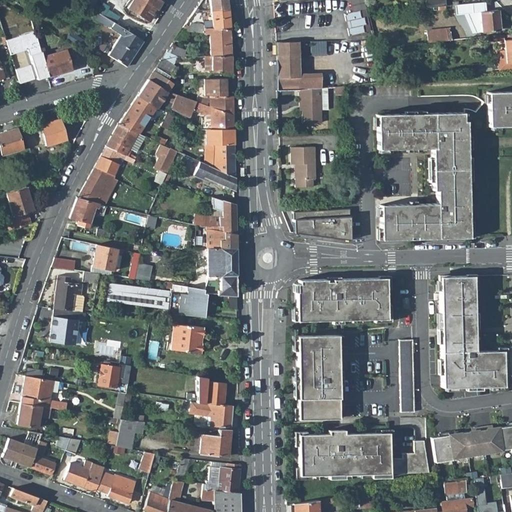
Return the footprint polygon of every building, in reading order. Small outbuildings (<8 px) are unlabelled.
[(80,0),(80,1),(92,9),(97,0),(80,0)] [(157,8),(161,1),(159,0),(132,0),(127,8),(147,21),(156,8),(157,8)] [(209,0),(210,8),(218,7),(218,10),(227,9),(226,0),(209,0)] [(366,10),(363,0),(348,0),(349,11),(366,10)] [(425,0),(426,8),(438,7),(445,6),(444,0),(425,0)] [(472,4),(454,5),(455,15),(473,13),(472,4)] [(211,20),(228,18),(227,9),(218,10),(218,7),(210,8),(210,9),(211,20)] [(368,31),(366,10),(349,11),(341,12),(343,33),(368,31)] [(427,43),(481,37),(481,30),(499,28),(497,10),(479,12),(479,19),(480,28),(472,29),(426,33),(427,43)] [(98,13),(94,19),(108,28),(112,22),(98,13)] [(228,19),(228,18),(211,20),(212,29),(229,29),(228,19)] [(472,29),(480,28),(479,19),(471,20),(472,29)] [(108,28),(108,29),(119,35),(107,55),(125,66),(126,66),(143,41),(113,23),(112,22),(108,28)] [(204,25),(191,23),(189,26),(186,31),(188,32),(203,34),(204,28),(204,25)] [(174,41),(184,44),(188,32),(186,31),(182,28),(174,41)] [(203,34),(209,35),(210,56),(211,56),(230,56),(230,30),(229,29),(212,29),(204,28),(203,34)] [(47,76),(42,57),(32,31),(5,40),(10,55),(26,49),(30,64),(13,68),(18,83),(34,79),(35,80),(47,76)] [(95,46),(71,32),(65,41),(89,55),(95,46)] [(511,39),(503,40),(506,70),(511,69),(511,39)] [(299,68),(298,42),(274,43),(276,91),(294,91),(298,91),(318,89),(321,88),(320,73),(308,73),(308,68),(299,68)] [(171,45),(166,53),(175,56),(176,56),(181,58),(184,50),(171,45)] [(79,68),(73,48),(65,51),(71,70),(79,68)] [(47,76),(48,77),(71,70),(65,51),(65,50),(42,57),(47,76)] [(175,56),(166,53),(163,57),(174,62),(176,56),(175,56)] [(211,73),(231,72),(230,56),(211,56),(211,73)] [(175,67),(162,58),(156,68),(168,76),(175,67)] [(166,92),(171,84),(153,72),(148,80),(165,92),(166,92)] [(203,96),(209,96),(209,102),(203,101),(203,104),(232,115),(232,96),(226,96),(225,79),(203,79),(203,96)] [(166,92),(165,92),(148,80),(137,96),(156,108),(156,107),(162,99),(186,108),(184,115),(187,117),(188,114),(191,116),(192,111),(195,102),(167,92),(166,92)] [(343,86),(333,87),(334,96),(343,96),(343,86)] [(301,124),(319,123),(319,111),(318,89),(298,91),(298,100),(301,100),(301,124)] [(511,92),(488,93),(488,94),(489,103),(489,107),(489,112),(489,127),(491,127),(500,126),(511,126),(511,92)] [(156,108),(137,96),(120,121),(118,125),(136,133),(139,134),(156,108)] [(233,130),(232,115),(203,104),(195,102),(192,111),(200,113),(201,115),(211,115),(211,125),(211,129),(233,130)] [(159,126),(167,129),(173,116),(166,112),(159,126)] [(431,157),(431,170),(466,169),(466,157),(465,150),(465,136),(465,122),(462,122),(462,113),(451,114),(423,114),(404,115),(376,115),(376,117),(376,126),(376,149),(377,149),(386,149),(405,149),(423,148),(431,148),(431,157)] [(46,146),(66,140),(59,119),(39,125),(46,146)] [(106,147),(124,155),(136,133),(118,125),(117,126),(106,147)] [(0,152),(1,155),(22,148),(16,128),(0,133),(0,152)] [(233,130),(211,129),(204,129),(204,145),(212,145),(233,145),(233,130)] [(163,159),(168,148),(161,144),(156,156),(158,157),(163,159)] [(212,145),(204,145),(203,164),(212,168),(212,145)] [(212,145),(212,168),(213,168),(234,177),(233,146),(233,145),(212,145)] [(119,165),(116,164),(119,158),(124,160),(127,161),(128,161),(130,162),(132,159),(124,155),(106,147),(105,147),(94,167),(114,176),(119,165)] [(309,178),(313,178),(312,147),(288,147),(289,163),(292,163),(295,163),(295,176),(292,176),(293,186),(310,186),(309,178)] [(175,151),(168,148),(163,159),(158,171),(165,174),(175,151)] [(158,171),(163,159),(158,157),(153,168),(158,171)] [(234,190),(234,177),(213,168),(212,168),(203,164),(198,161),(192,174),(202,179),(203,176),(234,190)] [(117,181),(93,169),(85,183),(82,187),(82,189),(79,194),(76,199),(94,203),(97,198),(99,194),(105,198),(106,195),(100,191),(104,185),(113,190),(117,181)] [(466,181),(466,169),(431,170),(431,182),(431,190),(436,190),(436,203),(415,204),(414,204),(406,204),(378,204),(378,207),(378,216),(378,228),(379,239),(408,238),(408,236),(414,236),(414,238),(436,238),(467,237),(467,221),(467,204),(466,181)] [(165,174),(158,171),(153,181),(161,184),(162,182),(165,174)] [(5,193),(12,217),(5,219),(8,230),(9,230),(31,224),(27,213),(32,211),(24,182),(14,185),(16,190),(5,193)] [(109,196),(113,190),(104,185),(100,191),(106,195),(109,196)] [(148,195),(155,198),(159,189),(152,185),(148,195)] [(221,206),(221,201),(207,196),(205,203),(211,205),(221,206)] [(94,203),(76,199),(76,200),(75,201),(75,202),(75,203),(69,218),(79,220),(78,225),(88,227),(90,221),(93,208),(96,208),(112,213),(113,207),(109,206),(103,205),(100,204),(94,203)] [(218,231),(235,234),(234,205),(221,201),(221,206),(211,205),(212,216),(204,216),(196,215),(195,225),(200,226),(204,227),(218,227),(218,231)] [(348,208),(291,211),(292,231),(349,239),(348,208)] [(109,232),(97,229),(94,237),(108,240),(109,232)] [(206,249),(235,248),(235,234),(218,231),(206,229),(206,249)] [(0,243),(12,242),(9,230),(8,230),(0,232),(0,243)] [(96,245),(92,267),(112,271),(117,249),(96,245)] [(206,249),(207,276),(220,276),(220,274),(235,274),(235,248),(206,249)] [(134,253),(128,278),(134,279),(140,254),(134,253)] [(72,270),(74,261),(54,258),(53,259),(52,263),(51,267),(72,270)] [(139,261),(136,276),(149,279),(152,264),(139,261)] [(98,274),(84,272),(82,281),(97,283),(98,274)] [(220,276),(220,290),(217,290),(217,294),(236,296),(235,274),(220,274),(220,276)] [(207,278),(204,289),(204,293),(206,293),(214,294),(217,294),(217,290),(220,290),(220,276),(207,276),(207,278)] [(471,276),(438,276),(440,387),(501,385),(501,350),(473,350),(471,276)] [(385,318),(384,277),(297,279),(297,282),(293,283),(294,320),(385,318)] [(53,308),(78,312),(81,286),(57,282),(53,308)] [(166,308),(166,311),(181,313),(203,316),(206,293),(204,293),(204,289),(172,284),(171,289),(169,288),(168,291),(168,296),(131,290),(132,286),(108,282),(105,299),(166,308)] [(131,290),(168,296),(168,291),(132,286),(131,290)] [(91,313),(93,300),(86,299),(84,312),(85,312),(91,313)] [(53,308),(49,341),(74,344),(76,329),(82,329),(83,322),(84,322),(85,312),(84,312),(78,312),(53,308)] [(163,311),(161,322),(163,322),(173,323),(179,324),(181,313),(166,311),(163,311)] [(163,322),(161,322),(149,320),(147,331),(161,333),(163,322)] [(173,323),(170,349),(200,353),(201,342),(200,342),(201,337),(202,337),(203,327),(179,324),(173,323)] [(335,334),(294,335),(296,419),(337,418),(335,334)] [(398,340),(399,412),(413,412),(412,380),(411,340),(398,340)] [(115,387),(117,377),(122,378),(119,392),(124,393),(125,392),(129,365),(119,363),(118,366),(101,364),(97,384),(115,387)] [(41,379),(42,371),(26,368),(24,376),(41,379)] [(57,381),(41,379),(24,376),(20,403),(50,407),(64,410),(66,402),(49,399),(50,391),(56,391),(58,381),(57,381)] [(205,402),(223,404),(225,383),(207,380),(206,382),(204,382),(203,384),(206,385),(204,402),(205,402)] [(114,404),(122,406),(124,393),(119,392),(117,392),(114,404)] [(210,416),(209,425),(218,426),(217,429),(229,430),(231,405),(223,404),(205,402),(204,402),(197,401),(196,407),(204,409),(204,406),(207,407),(206,416),(210,416)] [(50,407),(20,403),(16,424),(38,428),(39,417),(48,418),(50,407)] [(507,422),(497,423),(500,445),(508,444),(508,448),(511,447),(511,417),(506,418),(507,422)] [(117,431),(114,443),(114,445),(123,447),(130,449),(133,432),(135,420),(119,418),(117,431)] [(142,433),(144,421),(135,420),(133,432),(142,433)] [(487,421),(479,422),(480,425),(483,448),(500,445),(497,423),(487,424),(487,421)] [(473,427),(463,428),(466,450),(483,448),(480,425),(479,422),(472,423),(473,427)] [(446,427),(446,430),(449,453),(466,450),(463,428),(453,429),(453,426),(446,427)] [(439,431),(429,433),(433,458),(450,455),(449,453),(446,430),(446,427),(438,428),(439,431)] [(201,434),(199,453),(227,456),(229,430),(217,429),(217,435),(212,435),(201,434)] [(107,442),(114,443),(117,431),(110,430),(107,442)] [(7,435),(0,452),(0,455),(29,467),(38,443),(42,433),(27,431),(23,441),(7,435)] [(296,434),(297,475),(427,472),(422,440),(412,440),(413,452),(401,453),(401,458),(388,458),(387,432),(296,434)] [(64,450),(69,438),(58,436),(54,446),(64,450)] [(74,453),(79,439),(69,438),(64,450),(74,453)] [(38,443),(29,467),(51,475),(55,464),(41,458),(44,449),(41,447),(42,445),(38,443)] [(152,454),(153,453),(142,451),(137,470),(148,473),(152,454)] [(182,481),(188,459),(180,458),(179,460),(174,480),(181,481),(182,481)] [(85,460),(82,468),(70,463),(63,480),(83,487),(88,473),(92,462),(85,460)] [(204,489),(212,490),(236,493),(237,491),(239,465),(239,464),(231,463),(230,468),(211,467),(209,482),(205,482),(206,478),(198,477),(197,483),(205,483),(204,489)] [(102,471),(99,478),(96,489),(107,493),(113,476),(102,471)] [(96,489),(99,478),(88,473),(83,487),(95,492),(96,489)] [(500,483),(501,489),(511,486),(511,474),(511,473),(503,475),(499,475),(499,480),(500,483)] [(107,496),(126,503),(135,481),(114,474),(113,476),(107,493),(107,496)] [(481,477),(482,485),(500,483),(499,480),(491,481),(491,476),(481,477)] [(481,477),(473,479),(475,505),(485,504),(482,485),(481,477)] [(177,497),(182,481),(181,481),(174,480),(171,479),(168,495),(177,497)] [(463,480),(442,483),(444,494),(446,494),(462,492),(464,492),(463,480)] [(9,496),(32,505),(30,510),(34,511),(42,511),(46,501),(12,488),(9,496)] [(212,490),(211,511),(239,511),(239,493),(236,493),(212,490)] [(149,492),(142,509),(149,511),(163,511),(167,499),(167,496),(165,495),(164,497),(149,492)] [(371,507),(371,492),(355,494),(357,509),(371,507)] [(462,492),(446,494),(447,501),(463,499),(462,492)] [(447,501),(440,502),(440,511),(463,511),(463,507),(471,506),(470,498),(463,499),(447,501)] [(208,511),(209,510),(167,499),(163,511),(208,511)] [(291,503),(291,511),(316,511),(315,500),(291,503)]
